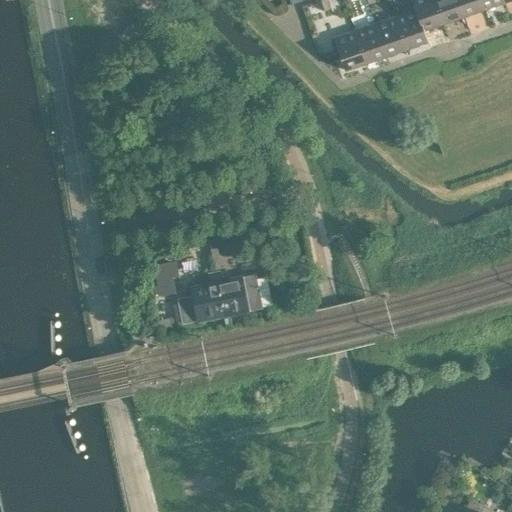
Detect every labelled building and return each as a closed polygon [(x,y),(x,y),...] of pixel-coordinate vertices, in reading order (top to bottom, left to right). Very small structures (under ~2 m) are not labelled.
[(332,8),(329,0),(321,0),(325,10),(332,8)] [(412,0),(416,9),(424,30),(424,29),(444,23),(436,0),(412,0)] [(464,15),(459,0),(436,0),(444,23),(464,15)] [(485,8),(481,0),(459,0),(464,15),(485,8)] [(505,1),(504,0),(481,0),(485,8),(505,1)] [(428,41),(424,29),(424,30),(416,9),(396,16),(408,48),(428,41)] [(408,48),(396,16),(375,23),(387,55),(408,48)] [(387,55),(375,23),(355,30),(367,62),(387,55)] [(334,37),(345,70),(367,62),(355,30),(334,37)] [(123,44),(125,53),(133,52),(131,43),(123,44)] [(155,208),(119,215),(123,234),(159,226),(155,208)] [(287,225),(273,226),(273,239),(288,238),(287,225)] [(238,243),(224,245),(225,254),(240,252),(238,243)] [(265,271),(278,269),(274,247),(261,250),(265,271)] [(170,262),(154,265),(160,296),(177,292),(170,262)] [(220,271),(215,272),(225,315),(248,310),(263,307),(257,274),(241,277),(222,280),(220,271)] [(196,294),(177,297),(182,323),(200,320),(201,320),(225,315),(215,272),(211,273),(212,283),(194,286),(196,294)] [(59,363),(64,385),(68,407),(70,409),(73,409),(76,408),(77,405),(68,362),(66,359),(63,359),(60,361),(59,363)] [(481,511),(484,506),(471,499),(467,505),(478,511),(481,511)]
